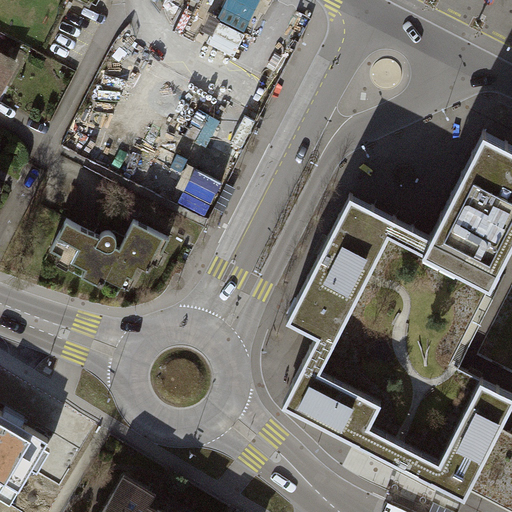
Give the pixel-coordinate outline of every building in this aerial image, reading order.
[(0,99),(21,64),(0,51),(0,99)] [(209,193),(238,139),(197,117),(168,171),(209,193)] [(399,217),(392,230),(493,278),(511,240),(511,142),(484,128),(430,232),(399,217)] [(286,316),(317,331),(336,339),(392,230),(399,217),(350,192),(286,316)] [(101,236),(68,218),(52,247),(60,251),(56,258),(124,294),(140,263),(148,267),(158,249),(162,251),(169,236),(134,220),(122,247),(117,245),(118,241),(119,237),(117,234),(115,233),(113,231),(109,231),(106,232),(103,234),(101,236)] [(511,391),(451,360),(493,278),(392,230),(336,339),(317,331),(282,399),(465,493),(468,487),(511,509),(511,432),(499,425),(511,400),(511,391)] [(95,432),(103,418),(78,405),(69,421),(85,430),(86,427),(95,432)] [(0,502),(10,509),(32,471),(37,475),(50,454),(45,450),(49,443),(23,428),(28,421),(5,407),(1,413),(0,412),(0,502)] [(163,498),(127,477),(106,511),(167,511),(165,511),(158,507),(163,498)]
